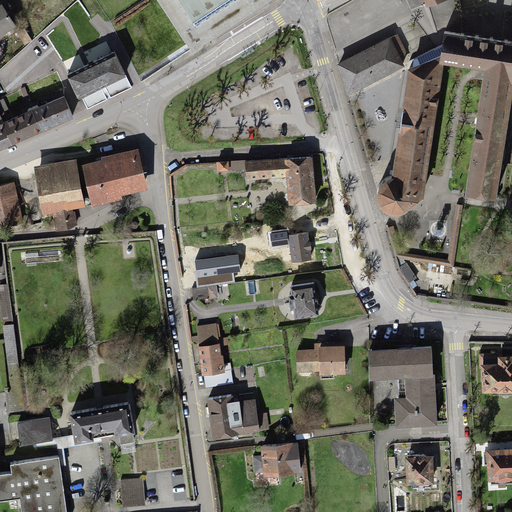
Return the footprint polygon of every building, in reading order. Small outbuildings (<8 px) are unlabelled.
[(160,0),(192,48),(266,0),(160,0)] [(2,4),(0,5),(0,37),(7,33),(9,36),(18,29),(2,4)] [(24,28),(17,33),(25,45),(32,40),(24,28)] [(442,43),(440,56),(442,59),(474,64),(479,65),(485,66),(483,79),(477,117),(477,120),(476,123),(466,192),(495,196),(511,81),(511,41),(508,40),(508,39),(504,39),(504,40),(493,38),(493,37),(490,36),(489,38),(485,37),(478,36),(479,35),(475,34),(475,35),(464,34),(464,32),(462,32),(460,32),(460,33),(444,31),(443,35),(442,43)] [(395,34),(339,63),(348,92),(403,65),(398,57),(405,53),(395,34)] [(437,45),(412,58),(413,60),(412,67),(409,68),(393,172),(393,174),(390,175),(387,176),(383,177),(381,180),(379,183),(378,186),(377,191),(376,194),(377,197),(378,200),(379,202),(381,205),(384,208),(387,210),(391,211),(394,212),(398,212),(402,210),(406,208),(421,195),(424,178),(425,174),(442,59),(440,56),(442,43),(437,45)] [(240,55),(243,58),(254,52),(252,48),(240,55)] [(115,52),(67,74),(78,98),(82,97),(88,109),(132,88),(115,52)] [(25,87),(20,88),(24,100),(29,99),(25,87)] [(37,105),(30,108),(41,133),(75,119),(64,96),(46,104),(45,101),(41,103),(42,105),(38,107),(37,105)] [(1,123),(11,146),(41,133),(30,108),(27,109),(28,111),(1,123)] [(0,120),(0,151),(11,146),(1,123),(1,120),(0,120)] [(102,160),(82,165),(91,207),(122,200),(122,196),(147,190),(138,149),(102,157),(102,160)] [(310,156),(285,159),(286,174),(289,201),(314,199),(310,156)] [(77,159),(34,167),(42,215),(53,213),(73,210),(85,207),(77,159)] [(247,177),(286,174),(285,159),(228,163),(228,162),(217,163),(217,171),(229,170),(246,169),(247,177)] [(427,172),(412,274),(451,280),(468,172),(450,169),(443,174),(427,172)] [(14,182),(0,185),(0,228),(23,223),(14,182)] [(73,210),(53,213),(56,229),(77,225),(75,211),(73,212),(73,210)] [(307,234),(288,237),(291,261),(311,259),(310,249),(309,242),(307,234)] [(238,256),(195,261),(198,286),(234,282),(233,272),(239,271),(238,256)] [(405,262),(398,267),(399,270),(407,282),(415,277),(405,262)] [(315,283),(292,286),(293,294),(290,294),(291,307),(295,307),(295,314),(318,312),(317,305),(318,305),(316,291),(315,291),(315,283)] [(0,284),(0,304),(2,321),(12,320),(8,284),(0,284)] [(214,285),(192,288),(193,298),(216,295),(214,285)] [(21,385),(13,324),(2,325),(10,387),(21,385)] [(197,328),(199,340),(219,336),(217,325),(197,328)] [(344,342),(316,343),(316,350),(298,350),(299,368),(322,367),(322,369),(345,368),(344,342)] [(218,343),(197,345),(201,374),(222,371),(218,343)] [(406,344),(369,346),(370,371),(398,370),(399,398),(395,398),(396,420),(436,418),(434,386),(434,384),(434,381),(432,343),(422,344),(406,344)] [(498,352),(480,352),(480,368),(481,368),(481,375),(482,375),(482,386),(499,386),(499,391),(511,391),(511,386),(511,385),(511,354),(498,354),(498,352)] [(21,385),(10,387),(4,387),(7,412),(24,410),(21,385)] [(230,395),(207,398),(212,435),(268,427),(267,416),(258,417),(255,398),(241,400),(244,419),(234,420),(230,395)] [(129,404),(69,415),(72,435),(74,445),(94,442),(93,439),(101,438),(115,435),(115,438),(119,437),(120,445),(134,442),(133,435),(135,434),(129,404)] [(50,418),(17,423),(20,446),(34,444),(53,441),(53,438),(50,418)] [(53,441),(34,444),(34,447),(56,445),(58,457),(60,467),(66,466),(63,448),(102,442),(101,438),(93,439),(94,442),(74,445),(72,435),(53,438),(53,441)] [(134,442),(120,445),(122,454),(136,452),(134,442)] [(295,443),(260,445),(261,458),(262,471),(262,474),(297,472),(295,443)] [(511,448),(486,449),(487,481),(511,480),(511,448)] [(432,456),(405,457),(407,484),(433,483),(432,456)] [(65,511),(60,467),(58,457),(9,464),(10,473),(0,474),(0,503),(18,501),(19,511),(65,511)] [(253,471),(262,471),(261,458),(253,458),(253,471)] [(120,480),(123,508),(145,506),(142,478),(120,480)]
